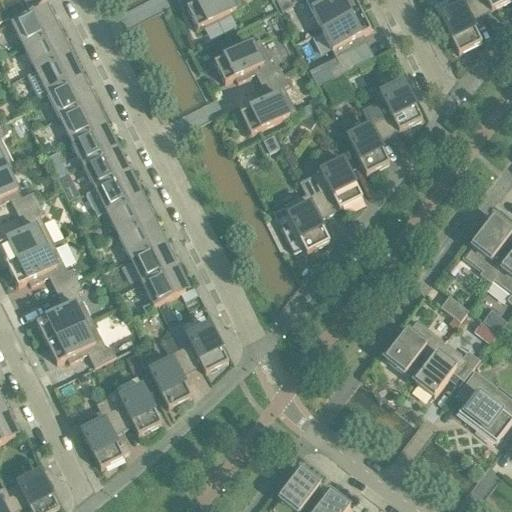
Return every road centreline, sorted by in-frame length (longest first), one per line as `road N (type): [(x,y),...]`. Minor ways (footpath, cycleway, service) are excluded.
road 1 (residential): [(260,352),(85,0)]
road 2 (residential): [(505,186),(312,433)]
road 3 (residential): [(306,294),(451,106)]
road 4 (residential): [(89,507),(260,352)]
road 5 (residential): [(89,507),(0,330)]
road 6 (residential): [(413,511),(312,433)]
